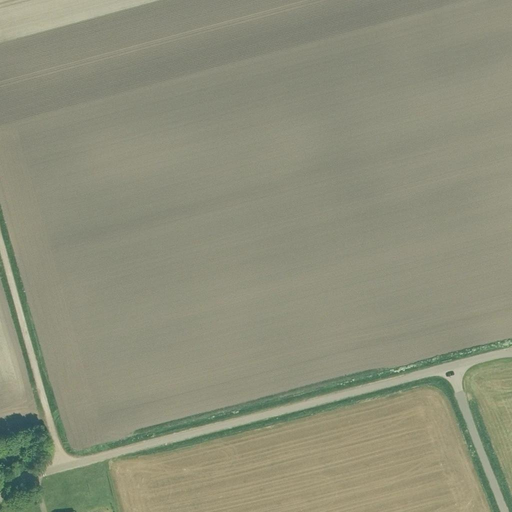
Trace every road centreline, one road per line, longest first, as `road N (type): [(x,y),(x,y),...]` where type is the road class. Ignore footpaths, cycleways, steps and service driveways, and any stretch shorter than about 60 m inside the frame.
road 1 (unclassified): [(6,484),(449,367)]
road 2 (track): [(61,466),(0,241)]
road 3 (unclassified): [(505,511),(449,367)]
